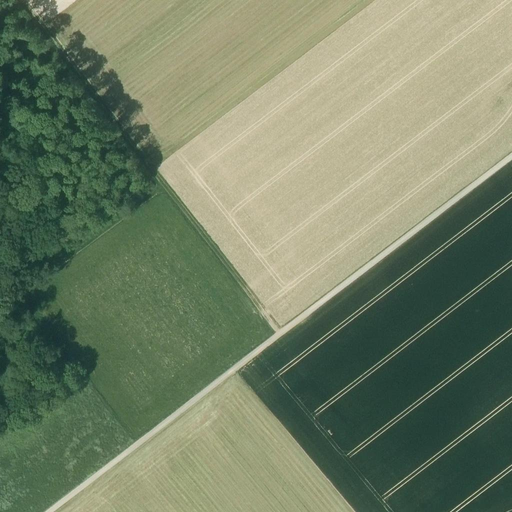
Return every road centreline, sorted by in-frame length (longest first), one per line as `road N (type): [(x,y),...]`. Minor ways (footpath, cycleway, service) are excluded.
road 1 (track): [(511,156),(278,335)]
road 2 (track): [(278,335),(50,511)]
road 3 (track): [(22,0),(167,189)]
road 4 (track): [(167,189),(16,293),(0,295)]
road 5 (track): [(278,335),(167,189)]
